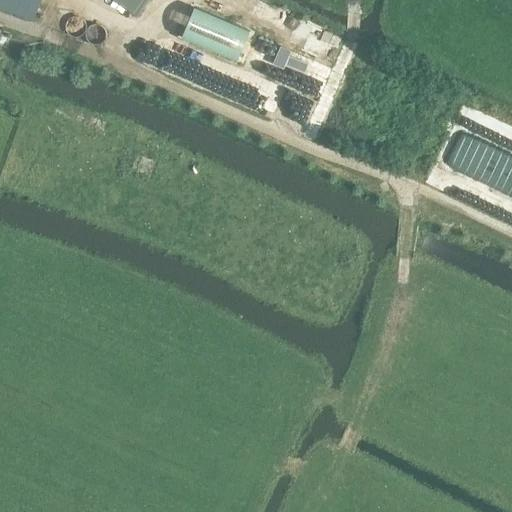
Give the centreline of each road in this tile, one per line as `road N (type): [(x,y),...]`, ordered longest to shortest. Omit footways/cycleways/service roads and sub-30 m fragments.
road 1 (track): [(117,65),(411,190),(398,322)]
road 2 (track): [(178,0),(135,32),(117,65),(0,18)]
